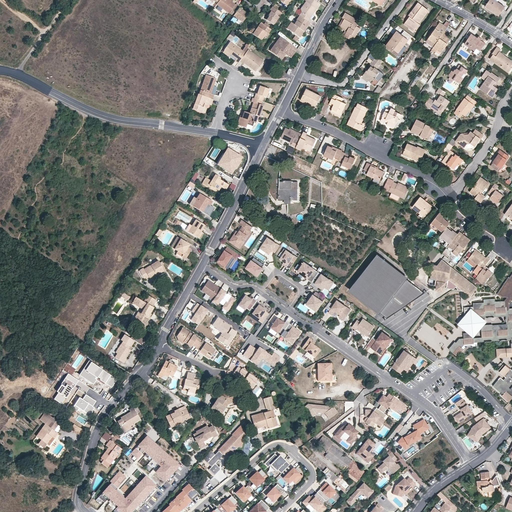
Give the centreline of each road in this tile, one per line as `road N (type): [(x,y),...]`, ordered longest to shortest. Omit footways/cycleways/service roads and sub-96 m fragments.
road 1 (residential): [(216,132),(107,115),(16,72)]
road 2 (residential): [(281,511),(312,479),(283,444),(195,511)]
road 3 (residential): [(452,194),(329,128),(279,113)]
road 4 (residential): [(85,511),(76,492),(93,436),(157,344)]
road 5 (residential): [(414,395),(288,312)]
road 6 (track): [(405,0),(341,84),(298,75)]
road 7 (residential): [(201,265),(260,146)]
road 8 (residential): [(511,423),(452,366),(414,395)]
road 9 (residential): [(279,113),(339,0)]
